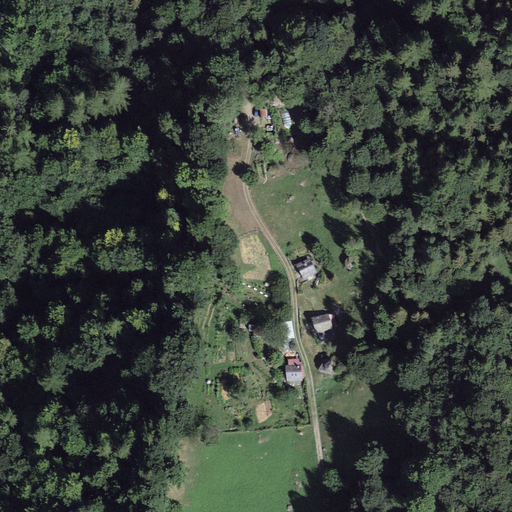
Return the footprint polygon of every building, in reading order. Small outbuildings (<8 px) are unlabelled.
[(242,143),(231,141),(230,149),(241,151),(242,143)] [(314,272),(309,262),(298,267),(303,277),(314,272)] [(331,329),(327,316),(313,321),(316,333),(331,329)] [(292,337),(289,324),(277,327),(279,340),(292,337)] [(300,367),(286,369),(288,381),(301,380),(300,367)]
